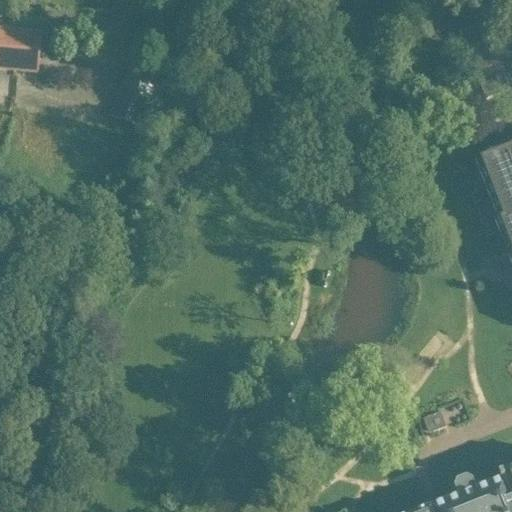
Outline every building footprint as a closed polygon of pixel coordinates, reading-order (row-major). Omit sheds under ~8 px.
[(511,59),(495,18),(459,33),(486,100),(511,89),(511,59)] [(0,29),(0,69),(38,73),(42,33),(0,29)] [(326,30),(317,32),(321,51),(331,49),(326,30)] [(110,117),(139,129),(157,83),(127,72),(110,117)] [(95,132),(25,116),(18,148),(88,163),(95,132)] [(511,144),(474,159),(496,217),(493,219),(511,268),(511,144)] [(428,511),(427,511),(511,511),(511,472),(497,479),(499,484),(473,494),(470,484),(465,482),(456,485),(454,490),(458,500),(440,507),(434,509),(428,511)]
